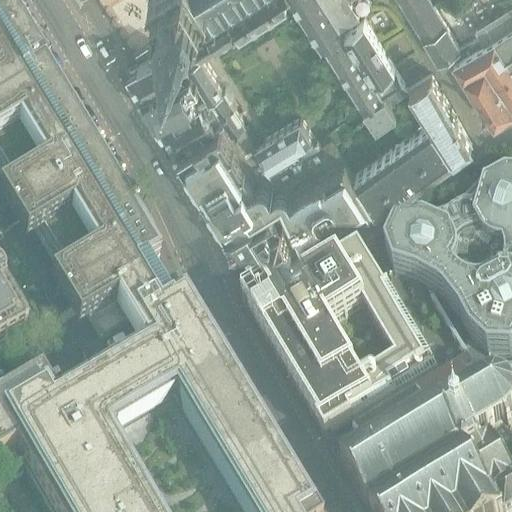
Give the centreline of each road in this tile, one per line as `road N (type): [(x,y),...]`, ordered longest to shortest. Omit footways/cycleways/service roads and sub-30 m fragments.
road 1 (tertiary): [(45,0),(166,199),(217,305)]
road 2 (residential): [(217,305),(376,226),(511,132)]
road 3 (tertiary): [(217,305),(342,511)]
